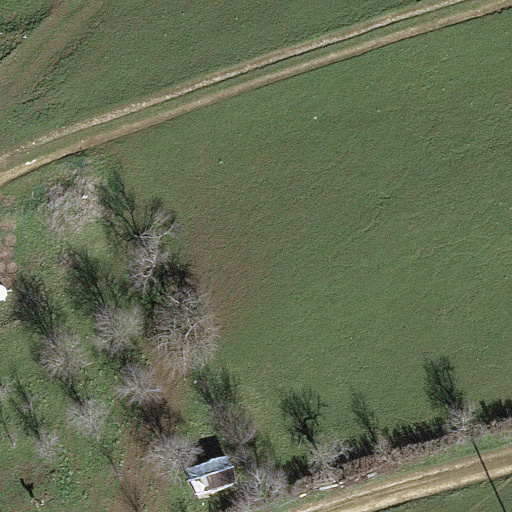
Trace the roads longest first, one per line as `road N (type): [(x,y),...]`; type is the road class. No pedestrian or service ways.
road 1 (track): [(507,0),(0,167)]
road 2 (track): [(331,511),(511,460)]
